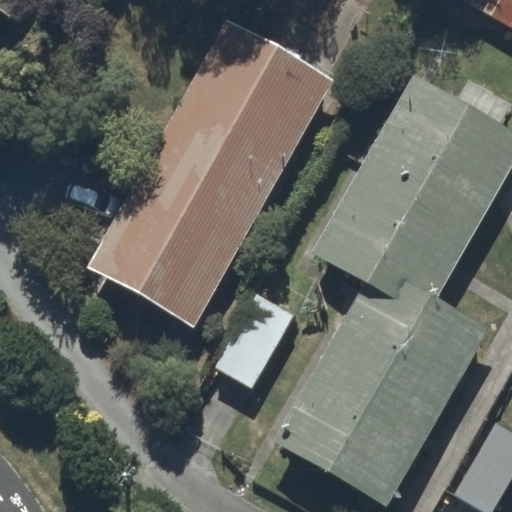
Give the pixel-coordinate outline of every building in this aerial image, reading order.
[(0,0),(0,8),(9,14),(18,0),(0,0)] [(511,31),(511,0),(449,0),(490,25),(493,20),(511,31)] [(192,324),(334,76),(226,19),(90,268),(192,324)] [(419,74),(314,248),(367,280),(275,432),(386,500),(491,328),(435,294),(511,166),(511,126),(499,119),(508,103),(468,78),(457,96),(419,74)] [(255,291),(214,364),(251,385),(293,313),(255,291)] [(511,430),(496,421),(452,491),(485,511),(491,511),(511,479),(511,430)]
